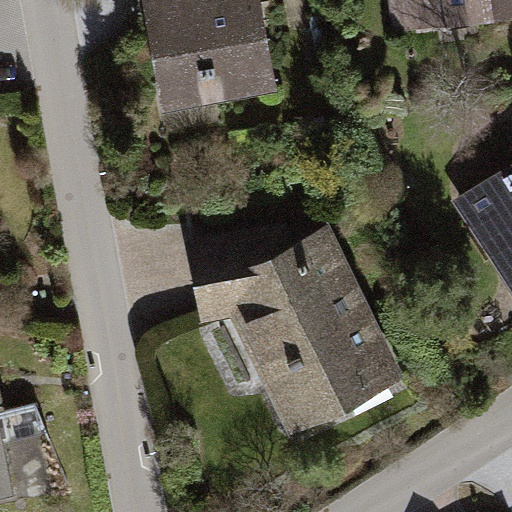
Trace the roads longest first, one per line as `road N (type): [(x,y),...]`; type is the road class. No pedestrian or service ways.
road 1 (residential): [(139,511),(51,0)]
road 2 (residential): [(366,511),(511,418)]
